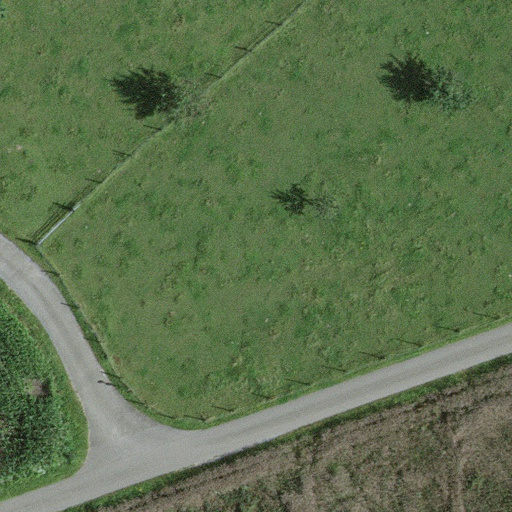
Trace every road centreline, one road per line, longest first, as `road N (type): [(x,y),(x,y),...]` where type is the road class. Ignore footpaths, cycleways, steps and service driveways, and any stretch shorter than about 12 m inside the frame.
road 1 (unclassified): [(133,450),(199,453),(511,344)]
road 2 (residential): [(133,450),(0,500)]
